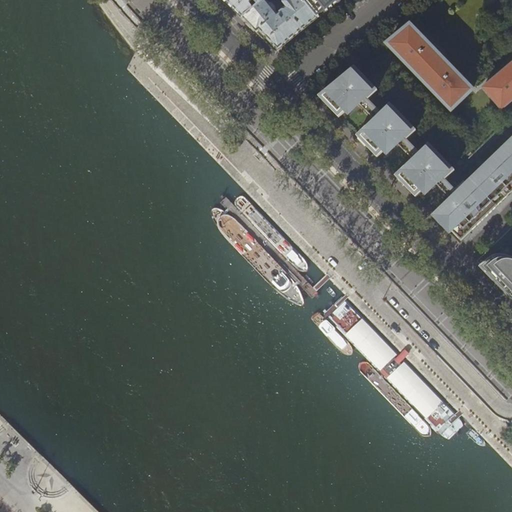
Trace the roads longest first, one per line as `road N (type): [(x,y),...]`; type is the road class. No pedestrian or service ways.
road 1 (primary): [(278,90),(511,333)]
road 2 (residential): [(278,90),(387,0)]
road 3 (primary): [(190,0),(278,90)]
